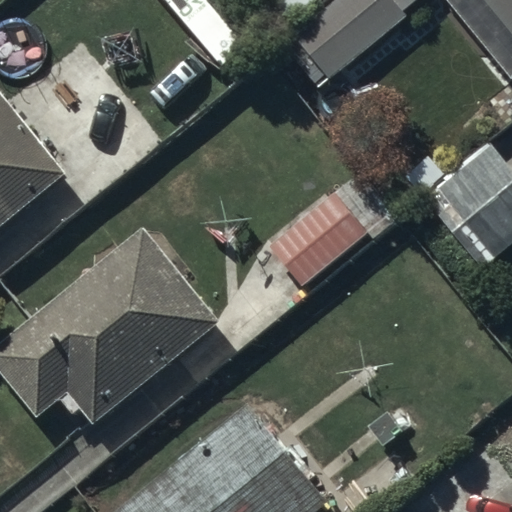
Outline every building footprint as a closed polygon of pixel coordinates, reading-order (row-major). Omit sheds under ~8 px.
[(311,0),(279,0),(292,16),(311,0)] [(511,0),(335,0),(296,34),(335,78),(410,13),(407,10),(417,0),(449,0),(511,76),(511,0)] [(0,220),(63,168),(0,88),(0,220)] [(423,199),(484,273),(511,250),(511,172),(490,145),(423,199)] [(323,201),(316,208),(269,244),(301,286),(371,233),(338,190),(323,201)] [(222,317),(146,224),(0,340),(0,367),(39,415),(62,396),(74,411),(81,406),(94,422),(222,317)] [(511,368),(476,323),(470,327),(437,354),(475,402),(511,372),(511,368)] [(314,511),(329,501),(249,403),(113,511),(314,511)]
